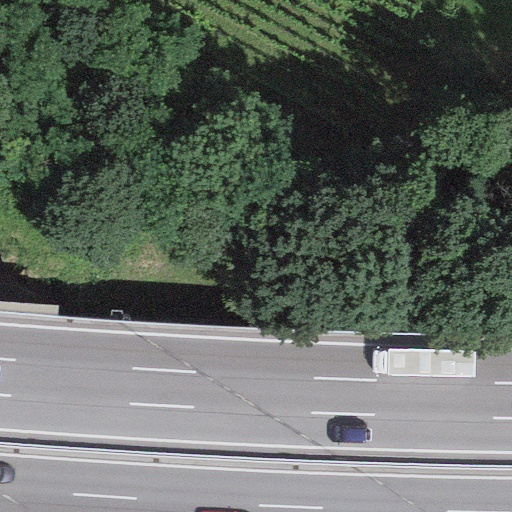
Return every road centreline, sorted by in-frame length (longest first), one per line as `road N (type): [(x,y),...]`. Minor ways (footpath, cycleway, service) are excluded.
road 1 (motorway): [(511,402),(0,379)]
road 2 (motorway): [(0,489),(360,511)]
road 3 (track): [(0,13),(143,190),(188,305)]
